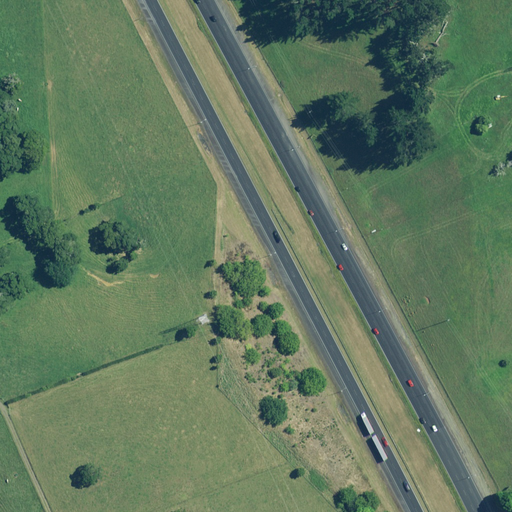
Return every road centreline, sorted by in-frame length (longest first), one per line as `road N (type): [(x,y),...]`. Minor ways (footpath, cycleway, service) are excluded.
road 1 (motorway): [(199,0),(473,511)]
road 2 (motorway): [(415,511),(150,0)]
